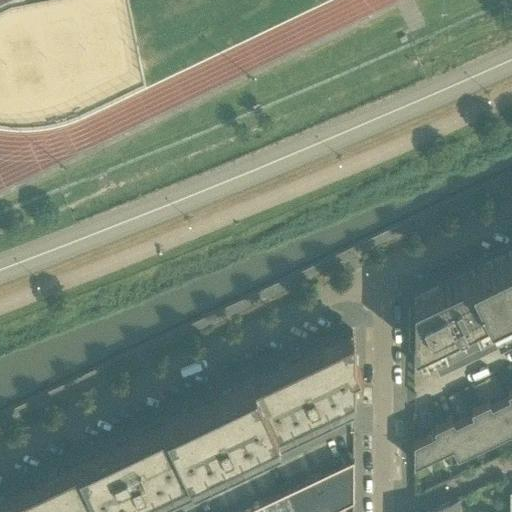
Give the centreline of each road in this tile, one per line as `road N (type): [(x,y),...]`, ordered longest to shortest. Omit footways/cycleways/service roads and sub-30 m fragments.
road 1 (residential): [(0,457),(376,272)]
road 2 (residential): [(389,511),(384,294),(376,272)]
road 3 (residential): [(376,272),(511,208)]
